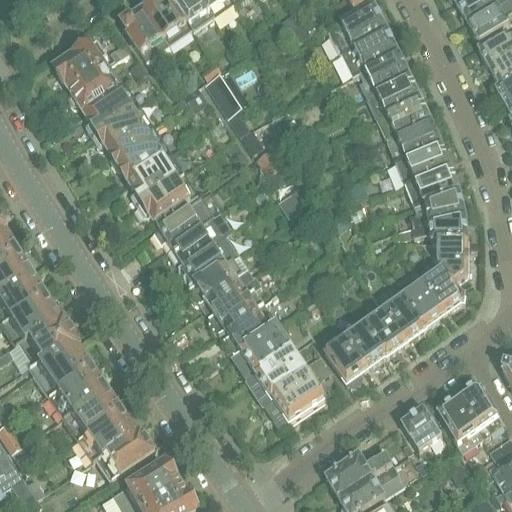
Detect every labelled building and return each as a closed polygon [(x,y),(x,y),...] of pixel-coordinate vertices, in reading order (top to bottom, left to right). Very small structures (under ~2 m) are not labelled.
[(154,4),(141,13),(169,54),(193,38),(189,32),(168,1),(167,0),(166,0),(167,1),(160,6),(154,4)] [(195,0),(167,0),(168,1),(189,32),(193,38),(194,39),(213,27),(209,19),(195,0)] [(225,0),(195,0),(209,19),(213,27),(234,13),(228,3),(225,0)] [(254,0),(225,0),(228,3),(234,13),(235,13),(235,14),(255,0),(254,0)] [(343,24),(370,5),(367,0),(343,0),(346,3),(334,11),(343,24)] [(449,0),(456,11),(475,0),(449,0)] [(475,0),(456,11),(468,30),(497,13),(511,4),(511,3),(510,0),(497,0),(492,3),(490,0),(475,0)] [(511,4),(497,13),(468,30),(480,50),(511,30),(511,4)] [(221,26),(228,37),(248,23),(241,12),(221,26)] [(122,32),(146,69),(169,54),(141,13),(131,19),(130,27),(122,32)] [(339,62),(342,60),(343,61),(387,36),(375,13),(342,33),(328,40),(339,62)] [(206,51),(226,39),(219,27),(199,39),(206,51)] [(293,34),(300,47),(310,41),(302,28),(293,34)] [(311,41),(321,35),(317,28),(307,34),(311,41)] [(398,59),(387,36),(343,61),(354,83),(398,59)] [(511,37),(479,57),(490,76),(511,63),(511,37)] [(245,47),(251,56),(253,59),(263,53),(255,40),(245,47)] [(56,76),(71,99),(105,75),(110,71),(105,63),(106,62),(97,48),(70,66),(69,65),(65,64),(60,68),(58,72),(60,74),(56,76)] [(276,48),(265,55),(274,69),(285,62),(276,48)] [(117,67),(121,64),(130,59),(124,50),(111,59),(117,67)] [(226,59),(232,67),(240,62),(234,54),(226,59)] [(409,81),(398,59),(354,83),(360,80),(365,89),(360,91),(367,104),(409,81)] [(511,63),(490,76),(501,94),(511,87),(511,63)] [(221,78),(221,77),(213,66),(209,68),(211,71),(201,78),(208,87),(221,78)] [(79,112),(85,122),(127,92),(127,91),(124,93),(110,71),(105,75),(71,99),(73,101),(71,103),(69,106),(73,113),(77,113),(79,112)] [(139,84),(148,78),(143,71),(134,77),(139,84)] [(420,104),(409,81),(367,104),(366,105),(376,127),(420,104)] [(496,97),(507,115),(511,112),(511,87),(501,94),(496,97)] [(210,97),(228,123),(238,118),(242,116),(241,115),(224,88),(210,97)] [(173,103),(180,98),(182,97),(177,89),(168,95),(173,103)] [(87,134),(94,145),(141,113),(127,92),(85,122),(89,128),(87,134)] [(183,103),(188,110),(202,100),(197,93),(183,102),(183,103)] [(188,110),(195,120),(209,110),(202,100),(188,110)] [(188,110),(183,103),(176,108),(181,115),(188,110)] [(376,127),(385,147),(430,126),(420,104),(376,127)] [(107,155),(111,163),(154,133),(141,113),(94,145),(100,154),(107,155)] [(250,137),(238,118),(228,123),(240,143),(241,142),(241,143),(253,136),(252,135),(250,137)] [(385,147),(395,169),(440,150),(430,126),(385,147)] [(216,142),(225,136),(219,127),(211,134),(216,142)] [(111,163),(130,191),(172,162),(154,133),(111,163)] [(264,153),(253,136),(241,143),(252,160),(264,153)] [(289,144),(276,153),(287,169),(301,160),(289,144)] [(249,167),(236,147),(235,148),(226,154),(239,173),(249,167)] [(395,169),(405,192),(451,174),(440,150),(395,169)] [(268,183),(282,174),(283,173),(271,156),(256,166),(268,183)] [(132,204),(139,215),(186,182),(172,162),(130,191),(134,197),(132,204)] [(286,175),(287,176),(292,183),(294,182),(302,195),(311,188),(312,187),(315,180),(304,164),(286,175)] [(414,214),(424,210),(461,198),(451,174),(405,192),(414,214)] [(286,175),(284,177),(279,181),(284,188),(292,183),(287,176),(286,175)] [(157,231),(158,233),(188,213),(187,211),(199,203),(186,182),(139,215),(145,224),(152,225),(156,231),(157,231)] [(316,184),(312,187),(311,188),(302,195),(300,196),(312,214),(320,208),(328,202),(316,184)] [(356,186),(341,197),(346,211),(353,206),(361,198),(356,186)] [(237,192),(237,205),(252,205),(252,191),(237,192)] [(340,194),(328,202),(320,208),(326,226),(346,211),(341,197),(340,194)] [(292,201),(304,220),(312,214),(300,196),(292,201)] [(414,214),(416,222),(410,223),(412,233),(412,234),(467,224),(466,222),(461,198),(424,210),(414,214)] [(218,204),(211,209),(224,229),(231,225),(218,204)] [(160,236),(155,240),(162,251),(167,248),(171,254),(214,225),(201,206),(188,214),(188,213),(158,233),(159,234),(159,235),(160,236)] [(351,227),(366,222),(362,208),(347,213),(351,227)] [(401,248),(430,241),(431,249),(439,249),(469,250),(469,245),(467,224),(412,234),(412,233),(399,237),(401,248)] [(171,254),(183,272),(227,244),(214,225),(171,254)] [(0,268),(20,256),(5,233),(0,236),(0,268)] [(338,241),(344,249),(353,242),(347,234),(338,241)] [(183,272),(196,292),(240,262),(227,244),(183,272)] [(433,264),(438,264),(438,269),(460,300),(471,293),(468,288),(469,287),(469,250),(439,249),(431,249),(423,249),(433,264)] [(0,268),(0,299),(34,278),(20,256),(0,268)] [(202,311),(207,318),(254,283),(240,262),(196,292),(190,296),(191,298),(191,300),(191,301),(191,304),(191,305),(192,306),(194,308),(199,309),(200,312),(202,311)] [(419,277),(415,279),(446,321),(462,310),(465,311),(466,304),(463,304),(460,300),(438,269),(438,272),(423,282),(419,277)] [(0,299),(0,330),(48,299),(34,278),(0,299)] [(416,287),(399,299),(426,335),(446,321),(415,279),(412,281),(416,287)] [(221,340),(222,340),(263,309),(255,297),(261,292),(255,283),(254,284),(254,283),(207,318),(211,324),(209,326),(209,328),(210,331),(211,333),(214,337),(219,341),(221,340)] [(387,307),(379,313),(406,351),(426,337),(426,335),(399,299),(398,296),(386,305),(387,307)] [(14,352),(18,350),(63,321),(48,299),(0,330),(14,352)] [(318,306),(324,315),(332,310),(326,301),(318,306)] [(229,360),(230,361),(234,362),(235,363),(271,336),(278,331),(263,309),(222,340),(226,347),(225,348),(226,351),(226,352),(226,353),(226,356),(226,357),(227,357),(227,358),(229,360)] [(379,313),(360,327),(386,363),(387,364),(406,351),(379,313)] [(18,350),(33,372),(28,375),(30,378),(79,346),(76,342),(80,340),(71,326),(67,328),(63,321),(18,350)] [(360,327),(341,340),(340,341),(366,377),(386,363),(360,327)] [(295,359),(315,346),(309,336),(294,345),(297,351),(291,354),(277,336),(273,339),(271,336),(235,363),(235,364),(242,360),(258,384),(294,360),(295,359)] [(320,353),(347,391),(349,390),(351,393),(356,394),(361,390),(362,386),(359,382),(366,377),(340,341),(341,340),(340,339),(320,353)] [(30,378),(48,404),(95,371),(79,346),(30,378)] [(0,361),(0,371),(11,364),(6,357),(0,361)] [(294,360),(258,384),(274,407),(309,382),(294,360)] [(315,378),(327,370),(321,361),(309,370),(315,378)] [(321,386),(333,378),(327,370),(315,378),(309,382),(274,407),(290,431),(311,417),(327,407),(312,386),(318,382),(321,386)] [(48,404),(62,425),(109,393),(95,371),(48,404)] [(62,425),(77,447),(124,415),(109,393),(62,425)] [(499,424),(482,396),(475,395),(458,407),(479,438),(483,446),(503,432),(498,425),(499,424)] [(466,458),(483,446),(479,438),(458,407),(439,421),(445,431),(440,435),(448,445),(452,443),(458,453),(461,451),(466,458)] [(77,447),(92,469),(138,437),(124,415),(77,447)] [(413,449),(419,459),(443,444),(431,427),(424,417),(403,432),(413,449)] [(21,454),(7,432),(0,436),(0,443),(11,460),(21,454)] [(92,469),(96,466),(110,487),(157,457),(148,443),(144,446),(138,437),(92,469)] [(511,459),(511,448),(511,445),(491,458),(497,469),(511,459)] [(396,455),(402,466),(412,460),(407,448),(396,455)] [(2,497),(11,492),(21,508),(33,500),(26,490),(4,458),(0,460),(0,503),(4,500),(2,497)] [(12,467),(22,482),(34,475),(24,460),(12,467)] [(361,464),(326,485),(340,507),(393,472),(387,462),(376,468),(367,473),(361,464)] [(482,472),(487,478),(496,470),(491,464),(482,472)] [(496,485),(503,497),(511,491),(511,464),(484,481),(488,488),(496,485)] [(415,471),(422,482),(430,476),(423,466),(415,471)] [(456,485),(457,485),(469,478),(462,466),(450,473),(456,485)] [(147,511),(177,495),(160,471),(125,494),(112,503),(116,511),(147,511)] [(373,511),(392,501),(385,491),(399,481),(393,472),(340,507),(343,511),(373,511)] [(397,499),(411,491),(405,481),(391,489),(397,499)] [(37,506),(38,506),(37,504),(44,499),(35,484),(26,490),(33,500),(37,506)] [(511,511),(511,491),(503,497),(491,504),(495,511),(507,504),(511,511)] [(187,511),(177,495),(147,511),(187,511)] [(38,506),(37,506),(33,500),(21,508),(24,511),(39,511),(41,511),(38,506)]
